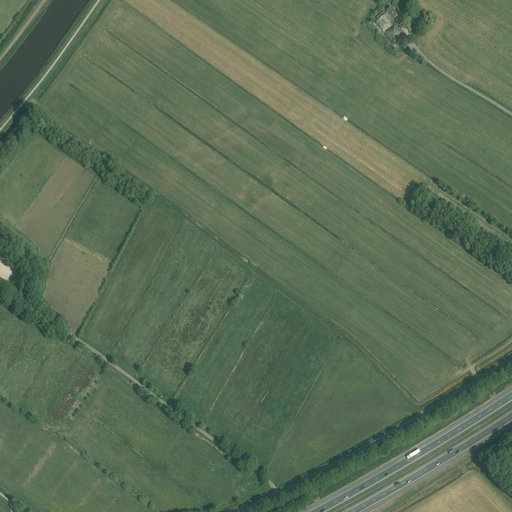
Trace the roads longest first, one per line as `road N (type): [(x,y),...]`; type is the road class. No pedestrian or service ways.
road 1 (tertiary): [(233,511),(327,469),(511,358)]
road 2 (motorway): [(511,395),(315,511)]
road 3 (motorway): [(352,511),(511,415)]
